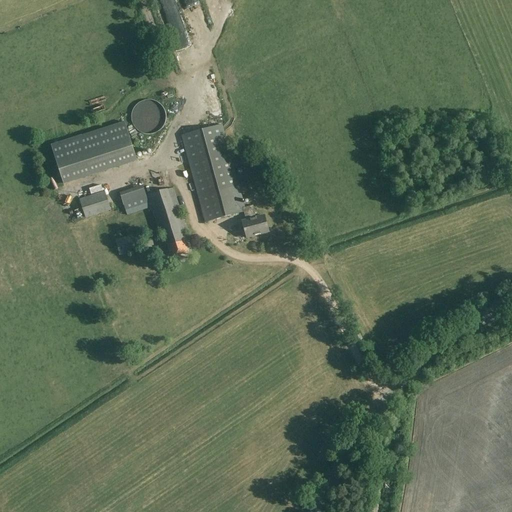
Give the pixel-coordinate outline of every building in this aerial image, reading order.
[(186,10),(190,21),(203,16),(199,5),(186,10)] [(202,22),(194,24),(197,37),(206,34),(202,22)] [(165,121),(166,116),(164,112),(162,108),(159,104),(155,102),(150,101),(146,101),(141,102),(137,105),(134,108),(132,112),(131,116),(131,121),(132,125),(135,129),(138,132),(142,134),(146,135),(151,135),(156,133),(161,130),(164,126),(165,121)] [(64,184),(137,160),(125,122),(51,146),(64,184)] [(256,218),(253,206),(244,208),(222,125),(182,136),(205,223),(244,212),(246,221),(242,222),(247,238),(269,232),(264,216),(256,218)] [(120,193),(127,216),(150,209),(143,186),(120,193)] [(185,233),(187,232),(180,210),(175,189),(149,196),(153,212),(155,212),(159,228),(160,228),(161,233),(162,233),(165,246),(168,245),(170,255),(169,255),(170,259),(175,258),(174,257),(185,254),(186,255),(190,254),(189,249),(187,250),(185,241),(188,240),(185,233)] [(85,219),(111,211),(105,192),(79,200),(85,219)] [(115,240),(119,256),(141,251),(136,235),(115,240)]
